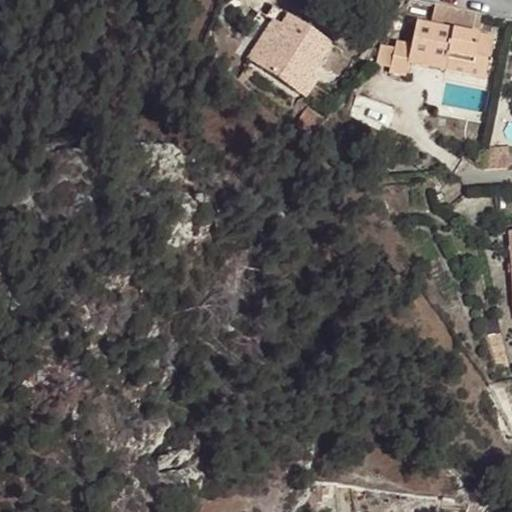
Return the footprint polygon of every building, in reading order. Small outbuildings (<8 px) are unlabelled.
[(331,47),(286,18),(281,26),(256,65),(300,94),(331,47)] [(256,65),(281,26),(272,21),(246,60),(256,65)] [(493,39),(416,23),(411,46),(395,43),(394,49),(390,68),(389,73),(406,77),(408,63),(445,71),(448,60),(473,64),(475,55),(489,58),(493,39)] [(390,68),(394,49),(380,46),(376,65),(390,68)] [(473,64),(448,60),(445,71),(485,80),(489,58),(475,55),(473,64)] [(511,147),(491,143),(485,171),(511,169),(511,147)] [(498,333),(496,322),(486,325),(488,336),(498,333)] [(507,370),(498,333),(488,336),(498,373),(507,370)]
